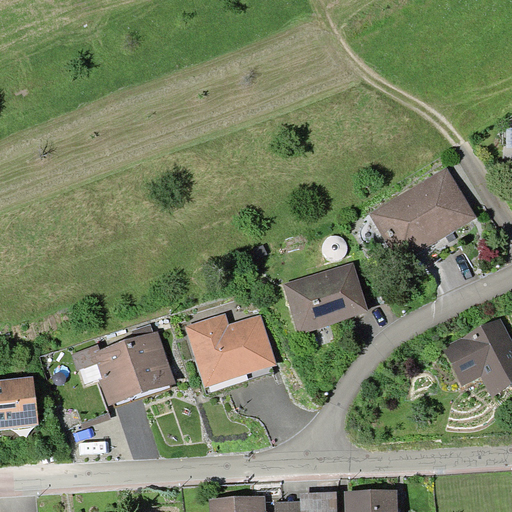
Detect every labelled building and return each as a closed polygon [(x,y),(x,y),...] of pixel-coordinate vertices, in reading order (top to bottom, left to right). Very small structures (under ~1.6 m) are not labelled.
[(467,220),(442,179),(374,219),(394,253),(390,255),(397,267),(430,247),(428,243),(467,220)] [(299,334),(361,315),(348,272),(286,291),(299,334)] [(210,325),(188,332),(204,384),(267,364),(255,324),(213,337),(210,325)] [(511,385),(511,360),(495,328),(445,354),(457,378),(477,368),(492,396),(511,385)] [(100,376),(109,405),(166,385),(148,332),(132,337),(135,347),(94,360),(95,362),(100,360),(104,375),(100,376)] [(78,427),(107,418),(96,385),(67,394),(78,427)] [(0,427),(33,424),(30,389),(0,392),(0,427)] [(396,511),(396,496),(347,498),(347,511),(396,511)] [(253,502),(211,505),(211,511),(265,511),(265,502),(253,503),(253,502)]
